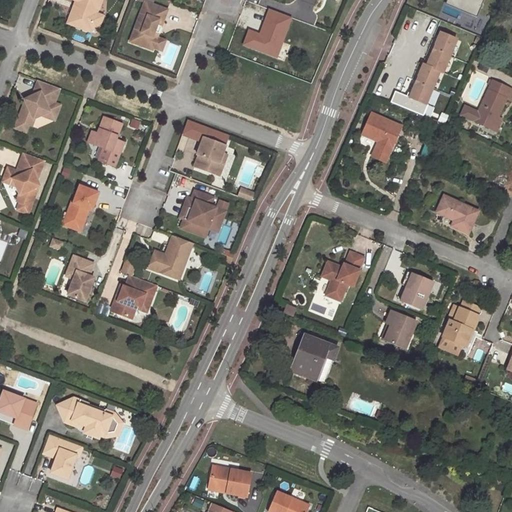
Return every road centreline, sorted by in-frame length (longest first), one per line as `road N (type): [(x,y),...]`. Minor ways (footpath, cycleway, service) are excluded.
road 1 (residential): [(0,37),(312,154)]
road 2 (residential): [(488,331),(505,291),(501,277),(294,188)]
road 3 (tertiary): [(195,399),(294,188)]
road 4 (residential): [(195,399),(361,465)]
road 5 (tertiary): [(312,154),(381,0)]
road 6 (tertiary): [(137,511),(195,399)]
